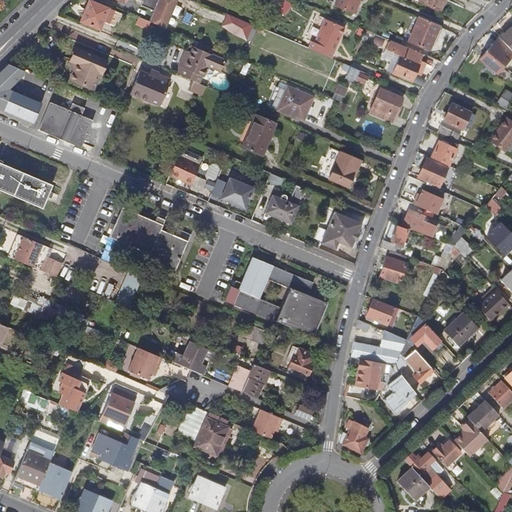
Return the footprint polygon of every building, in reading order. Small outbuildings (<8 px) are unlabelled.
[(118,13),(88,0),(87,0),(78,20),(97,29),(101,20),(112,25),(118,13)] [(153,10),(148,21),(155,24),(174,32),(181,35),(193,8),(175,0),(118,0),(123,2),(124,0),(139,0),(141,1),(139,5),(153,10)] [(336,0),(334,6),(354,14),(359,0),(336,0)] [(440,12),(445,0),(421,0),(420,3),(440,12)] [(275,10),(282,15),(289,6),(281,1),(275,10)] [(221,27),(248,39),(254,23),(228,12),(221,27)] [(148,21),(138,16),(134,24),(152,31),(155,24),(148,21)] [(429,49),(439,27),(428,22),(417,18),(417,19),(407,40),(429,49)] [(329,59),(336,43),(334,42),(336,38),(338,38),(342,28),(322,19),(312,43),(318,46),(315,53),(329,59)] [(511,27),(510,26),(496,39),(497,40),(511,55),(511,27)] [(511,55),(497,40),(491,47),(490,46),(478,60),(497,75),(511,55)] [(202,51),(204,45),(195,41),(190,53),(183,68),(178,66),(174,74),(190,81),(196,84),(200,76),(201,77),(206,66),(219,71),(224,60),(202,51)] [(411,80),(421,56),(389,42),(385,52),(398,58),(395,64),(392,72),(411,80)] [(103,61),(74,49),(69,62),(75,64),(68,80),(91,89),(103,61)] [(183,68),(190,53),(185,51),(178,66),(183,68)] [(392,72),(395,64),(390,61),(386,70),(392,72)] [(362,86),(367,75),(337,62),(335,67),(342,69),(339,76),(338,76),(335,82),(341,85),(344,78),(362,86)] [(7,89),(24,70),(10,65),(0,74),(0,92),(1,91),(4,89),(7,89)] [(158,107),(169,80),(157,75),(155,79),(139,72),(129,94),(158,107)] [(190,81),(186,89),(199,95),(203,86),(196,84),(190,81)] [(302,94),(276,84),(266,105),(292,116),(302,94)] [(336,96),(340,87),(331,84),(328,92),(336,96)] [(380,87),(368,115),(390,124),(402,97),(380,87)] [(40,104),(9,91),(1,108),(32,121),(40,104)] [(497,104),(508,112),(511,106),(511,98),(505,93),(497,104)] [(68,137),(82,144),(92,120),(81,115),(83,108),(71,102),(68,109),(48,101),(37,130),(59,139),(61,135),(63,131),(69,134),(68,137)] [(467,114),(450,105),(441,121),(459,131),(467,114)] [(262,150),(273,124),(253,115),(242,142),(262,150)] [(501,151),(511,137),(511,115),(510,115),(508,121),(506,119),(499,128),(501,131),(498,134),(495,132),(488,141),(501,151)] [(437,127),(434,132),(454,142),(456,136),(437,127)] [(80,148),(82,144),(68,137),(69,134),(63,131),(61,135),(59,139),(80,148)] [(438,141),(429,158),(448,167),(456,150),(438,141)] [(327,178),(344,185),(352,167),(354,169),(358,160),(338,152),(327,178)] [(198,164),(176,155),(168,175),(189,184),(198,164)] [(437,187),(446,168),(425,159),(416,177),(437,187)] [(53,185),(0,162),(0,189),(43,208),(53,185)] [(203,188),(219,193),(224,179),(217,177),(221,166),(212,162),(203,188)] [(252,187),(228,177),(219,198),(243,208),(252,187)] [(299,202),(303,188),(295,185),(291,200),(299,202)] [(411,204),(434,214),(441,199),(420,190),(418,194),(417,198),(414,197),(411,204)] [(264,212),(289,222),(296,205),(284,200),(285,197),(285,196),(285,195),(284,195),(284,194),(283,194),(283,193),(282,193),(281,193),(280,193),(280,194),(279,194),(278,198),(271,195),(264,212)] [(496,213),(502,205),(492,197),(487,205),(496,213)] [(162,224),(120,207),(109,236),(152,254),(151,257),(178,269),(190,240),(174,233),(173,237),(159,231),(162,224)] [(413,229),(412,230),(431,238),(436,227),(417,219),(418,215),(410,211),(404,225),(413,229)] [(359,223),(332,212),(319,243),(333,249),(336,241),(349,247),(352,240),(354,240),(357,234),(355,233),(359,223)] [(502,257),(511,247),(511,239),(499,226),(485,239),(502,257)] [(390,243),(382,240),(380,245),(391,249),(393,250),(394,248),(399,250),(406,231),(396,227),(390,243)] [(44,244),(25,236),(15,258),(35,267),(44,244)] [(53,248),(44,244),(35,267),(44,271),(50,257),(53,248)] [(398,259),(401,254),(393,250),(391,249),(388,256),(387,255),(379,274),(398,282),(406,263),(398,259)] [(233,284),(260,296),(273,264),(252,254),(241,280),(236,277),(233,284)] [(64,263),(50,257),(44,271),(58,277),(64,263)] [(288,285),(307,293),(312,280),(278,265),(272,278),(288,285)] [(511,296),(511,271),(510,270),(498,281),(511,296)] [(130,307),(144,276),(132,271),(119,303),(130,307)] [(260,296),(233,284),(230,283),(224,297),(232,301),(274,319),(275,317),(280,304),(260,296)] [(280,304),(275,317),(312,333),(326,301),(307,293),(288,285),(280,304)] [(487,322),(505,304),(494,292),(475,309),(487,322)] [(11,303),(49,315),(53,299),(36,294),(34,300),(14,294),(11,303)] [(384,325),(392,307),(373,298),(365,316),(384,325)] [(461,312),(451,321),(466,336),(475,327),(461,312)] [(430,352),(440,343),(416,318),(403,343),(411,351),(420,343),(430,352)] [(236,331),(249,337),(254,325),(241,319),(236,331)] [(366,331),(368,326),(369,325),(358,320),(356,327),(366,331)] [(456,345),(466,336),(451,321),(442,330),(456,345)] [(264,329),(254,325),(249,337),(259,341),(264,329)] [(475,327),(466,336),(467,338),(477,329),(475,327)] [(291,328),(287,336),(298,341),(301,332),(291,328)] [(374,349),(353,341),(351,350),(350,357),(360,360),(384,368),(391,367),(403,343),(381,332),(374,349)] [(176,354),(172,362),(176,364),(201,374),(204,366),(198,364),(204,349),(187,341),(181,356),(176,354)] [(237,343),(233,351),(239,354),(243,346),(237,343)] [(288,343),(285,350),(294,354),(297,347),(288,343)] [(289,359),(284,373),(302,381),(309,363),(307,362),(311,353),(297,347),(294,354),(285,350),(282,356),(289,359)] [(149,379),(151,374),(155,376),(162,358),(138,348),(128,371),(149,379)] [(431,374),(411,354),(404,360),(417,374),(414,377),(420,384),(431,374)] [(387,375),(384,368),(360,360),(356,369),(355,369),(349,385),(363,390),(366,382),(381,387),(387,375)] [(62,373),(78,380),(82,371),(64,363),(49,400),(59,404),(61,400),(64,395),(59,393),(63,384),(59,382),(62,373)] [(257,381),(262,368),(252,363),(246,377),(240,391),(256,397),(262,383),(257,381)] [(264,384),(269,370),(262,368),(257,381),(262,383),(264,384)] [(59,404),(78,412),(89,385),(62,373),(59,382),(63,384),(59,393),(64,395),(61,400),(59,404)] [(236,373),(230,386),(240,391),(246,377),(236,373)] [(392,414),(413,394),(395,375),(384,386),(389,392),(379,401),(392,414)] [(501,409),(511,398),(511,394),(500,381),(486,393),(501,409)] [(110,386),(95,420),(118,430),(133,396),(110,386)] [(25,389),(21,398),(44,407),(48,398),(25,389)] [(493,419),(497,415),(483,400),(465,417),(469,420),(479,431),(484,427),(486,428),(490,428),(494,425),(494,421),(493,419)] [(173,436),(213,453),(222,432),(225,425),(210,419),(212,414),(187,403),(173,436)] [(298,403),(294,413),(307,419),(311,409),(298,403)] [(251,430),(269,438),(275,424),(279,426),(282,418),(260,408),(251,430)] [(462,430),(452,440),(468,456),(486,439),(479,431),(469,420),(460,428),(462,430)] [(350,421),(339,446),(357,454),(365,439),(359,436),(363,427),(350,421)] [(228,435),(222,432),(213,453),(219,456),(228,435)] [(113,462),(121,442),(100,433),(92,453),(113,462)] [(446,464),(459,453),(447,440),(440,447),(438,445),(432,449),(446,464)] [(135,448),(121,442),(113,462),(126,469),(135,448)] [(53,452),(30,443),(27,451),(49,460),(53,452)] [(49,460),(27,451),(13,481),(20,484),(36,491),(37,488),(48,463),(49,460)] [(416,456),(411,451),(402,459),(410,467),(428,485),(440,498),(450,489),(427,465),(432,459),(427,453),(423,455),(420,452),(416,456)] [(13,462),(0,455),(0,476),(1,477),(2,474),(7,476),(13,462)] [(72,473),(48,463),(37,488),(60,498),(72,473)] [(511,465),(511,466),(500,477),(505,483),(511,468),(511,465)] [(412,499),(428,485),(410,467),(395,481),(412,499)] [(132,504),(146,510),(154,488),(152,488),(157,475),(140,469),(136,481),(141,483),(132,504)] [(160,511),(172,481),(159,476),(154,488),(146,510),(151,511),(160,511)] [(202,502),(209,482),(196,477),(188,496),(202,502)] [(500,477),(493,483),(501,491),(505,483),(500,477)] [(223,488),(209,482),(202,502),(215,507),(223,488)] [(83,511),(91,511),(99,493),(87,487),(77,509),(83,511)] [(106,511),(112,499),(99,493),(91,511),(106,511)]
